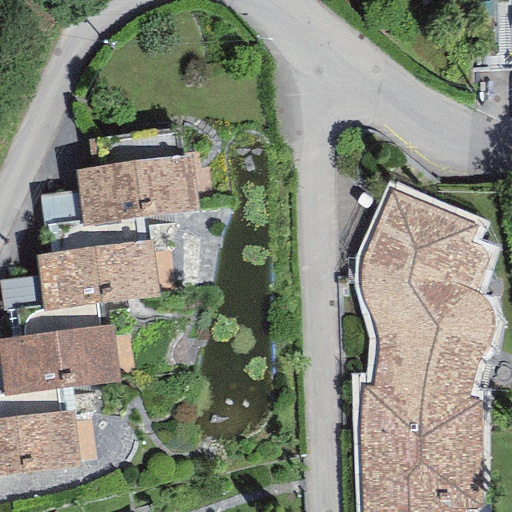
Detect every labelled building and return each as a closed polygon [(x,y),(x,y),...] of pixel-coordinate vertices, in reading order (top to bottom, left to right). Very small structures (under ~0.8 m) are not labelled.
[(191,156),(75,171),(77,192),(81,219),(82,227),(198,211),(191,156)] [(77,192),(39,196),(43,225),(81,219),(77,192)] [(360,433),(363,511),(463,511),(463,509),(480,507),(480,402),(468,399),(478,357),(485,348),(489,340),(493,332),(493,321),(491,311),(487,302),(479,296),(474,291),(484,269),(486,259),(484,252),(478,246),(470,242),(476,227),(391,193),(363,259),(362,278),(361,288),(363,297),(373,324),(377,334),(377,345),(371,388),(362,387),(360,433)] [(152,241),(36,256),(39,277),(43,306),(44,312),(160,296),(152,241)] [(7,311),(43,306),(39,277),(3,281),(7,311)] [(112,325),(0,340),(0,372),(3,391),(3,397),(119,381),(112,325)] [(73,410),(0,420),(0,476),(80,466),(73,410)]
